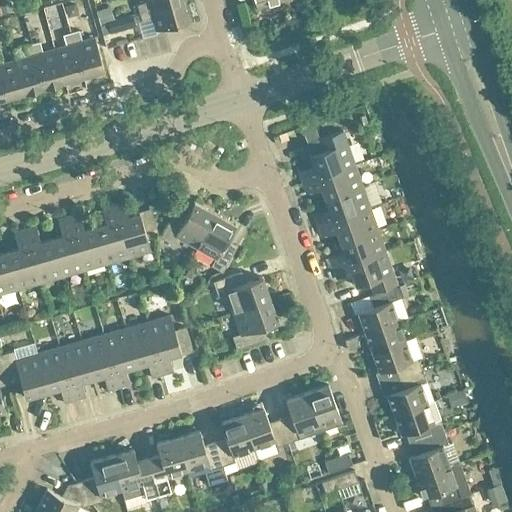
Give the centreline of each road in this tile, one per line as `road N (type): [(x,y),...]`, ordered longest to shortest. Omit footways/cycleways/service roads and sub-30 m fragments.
road 1 (residential): [(34,451),(308,364),(330,343)]
road 2 (residential): [(0,211),(167,163),(211,177),(264,165)]
road 3 (tertiary): [(0,167),(242,96)]
road 4 (residential): [(0,128),(156,83),(180,56),(221,35)]
road 5 (tertiary): [(242,96),(456,22)]
road 6 (residential): [(330,343),(264,165)]
road 7 (residential): [(390,511),(330,343)]
road 8 (tertiary): [(456,22),(511,177)]
